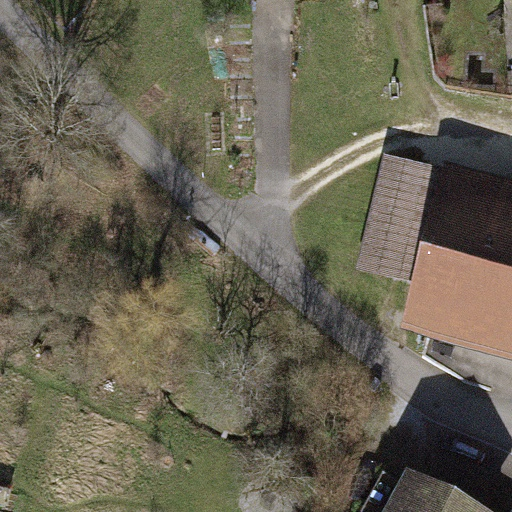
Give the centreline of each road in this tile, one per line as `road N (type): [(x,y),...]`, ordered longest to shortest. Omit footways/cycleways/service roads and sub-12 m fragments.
road 1 (unclassified): [(511,425),(456,403),(378,352),(218,215),(0,6)]
road 2 (track): [(275,214),(335,168),(390,142),(444,130),(511,136)]
road 3 (track): [(276,266),(272,16)]
